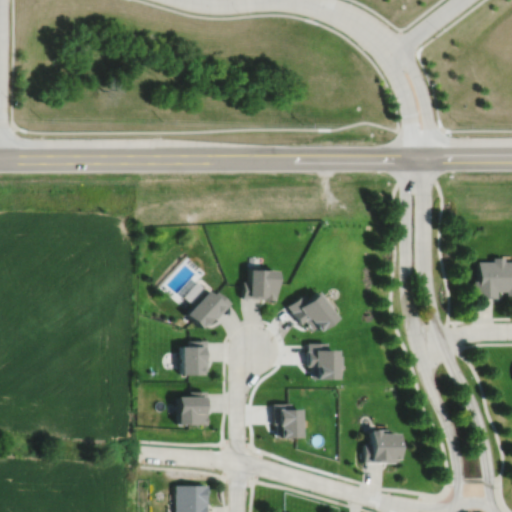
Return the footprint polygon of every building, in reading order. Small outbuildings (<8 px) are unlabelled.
[(471,280),(471,297),(494,297),(494,291),(504,291),(504,295),(511,295),(511,261),(502,261),(502,257),(490,257),(490,261),(476,261),(476,280),(471,280)] [(248,266),(247,281),(241,281),(240,298),(274,299),(276,270),(264,269),(265,267),(248,266)] [(183,314),(199,328),(203,324),(205,325),(213,317),(214,318),(229,302),(216,290),(212,295),(206,290),(183,314)] [(285,305),(298,322),(301,320),(307,329),(310,327),(313,331),(331,318),(324,309),(327,306),(315,291),(303,300),(299,294),(285,305)] [(179,346),(179,375),(200,375),(200,370),(205,370),(204,340),(187,340),(187,346),(179,346)] [(303,342),(303,350),(302,350),(302,362),(304,362),(304,366),(307,366),(307,380),(331,380),(331,367),(335,367),(335,356),(331,356),(331,350),(322,350),(322,342),(303,342)] [(175,397),(175,425),(205,425),(205,415),(204,415),(204,391),(188,391),(188,397),(175,397)] [(271,403),(271,425),(273,425),(273,438),(279,438),(279,439),(300,438),(299,408),(289,408),(289,403),(271,403)] [(366,431),(366,444),(361,444),(360,460),(394,460),(394,434),(384,434),(384,430),(374,430),(374,431),(366,431)] [(172,483),(172,511),(204,511),(204,483),(172,483)]
